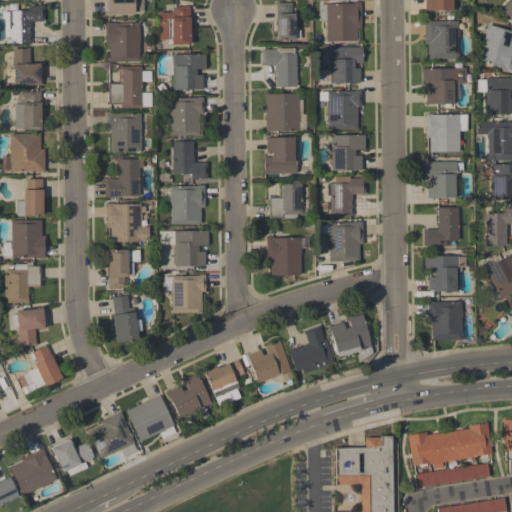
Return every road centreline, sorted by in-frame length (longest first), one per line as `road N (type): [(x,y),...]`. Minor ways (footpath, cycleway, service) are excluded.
road 1 (residential): [(0,433),(241,322),(394,275)]
road 2 (primary): [(511,360),(394,376),(303,405),(115,488)]
road 3 (residential): [(395,401),(391,0)]
road 4 (residential): [(102,385),(78,312),(76,0)]
road 5 (residential): [(241,322),(235,8)]
road 6 (primary): [(126,511),(325,421)]
